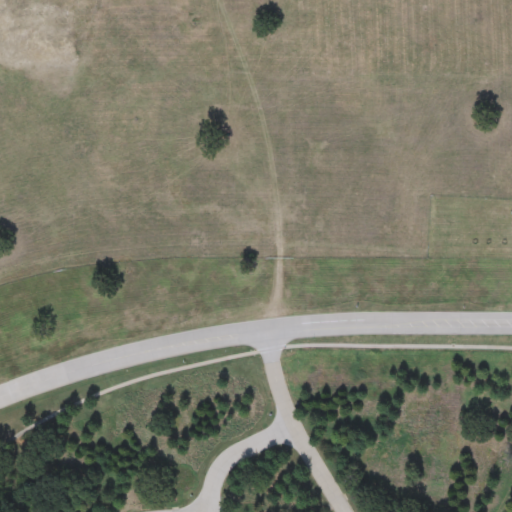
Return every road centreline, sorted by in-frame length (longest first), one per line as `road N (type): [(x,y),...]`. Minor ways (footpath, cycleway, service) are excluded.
road 1 (tertiary): [(511,324),(367,326),(188,345),(101,364),(0,400)]
road 2 (residential): [(341,511),(290,428),(266,335)]
